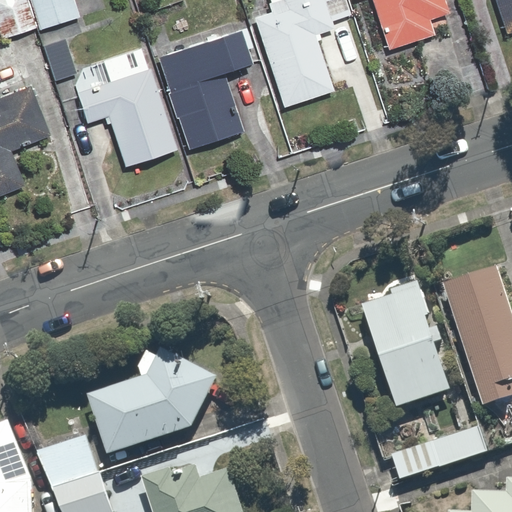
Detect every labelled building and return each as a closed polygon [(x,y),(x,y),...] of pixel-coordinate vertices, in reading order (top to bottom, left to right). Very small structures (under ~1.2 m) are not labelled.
[(36,33),(83,16),(76,0),(0,0),(0,25),(3,35),(33,25),(36,33)] [(319,27),(354,16),(349,0),(270,0),(272,7),(250,14),(277,102),(337,83),(319,27)] [(369,0),(384,45),(448,25),(439,0),(369,0)] [(511,0),(496,0),(505,28),(511,25),(511,0)] [(153,47),(185,143),(238,126),(219,69),(252,58),(239,19),(153,47)] [(107,78),(78,86),(87,117),(103,113),(118,163),(175,146),(143,36),(98,49),(107,78)] [(32,87),(0,96),(0,184),(18,179),(6,140),(44,129),(32,87)] [(500,375),(511,370),(511,293),(501,260),(441,279),(479,399),(505,391),(500,375)] [(418,287),(362,308),(399,404),(455,382),(418,287)] [(154,351),(144,347),(137,361),(148,366),(147,368),(85,390),(104,449),(190,422),(213,366),(157,343),(154,351)] [(0,417),(0,511),(34,511),(35,470),(11,412),(0,417)] [(82,426),(36,445),(64,511),(104,511),(116,507),(82,426)] [(193,454),(139,473),(152,511),(244,511),(229,466),(200,476),(193,454)] [(511,511),(511,475),(506,476),(506,487),(472,487),(472,504),(445,504),(444,511),(511,511)]
